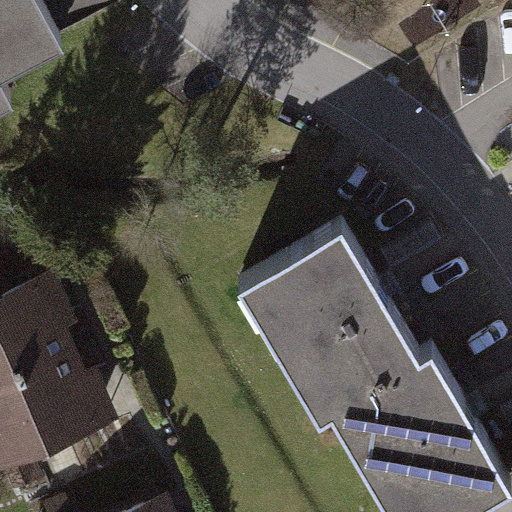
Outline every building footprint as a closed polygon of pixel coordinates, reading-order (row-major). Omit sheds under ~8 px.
[(0,0),(0,100),(19,90),(5,64),(68,31),(51,0),(0,0)] [(340,403),(428,340),(352,211),(247,272),(327,407),(340,403)] [(58,267),(0,290),(0,380),(91,345),(58,267)] [(428,340),(340,403),(406,511),(450,511),(511,475),(511,449),(442,334),(428,340)] [(0,465),(122,419),(91,345),(0,380),(0,465)] [(177,511),(167,489),(114,511),(177,511)]
